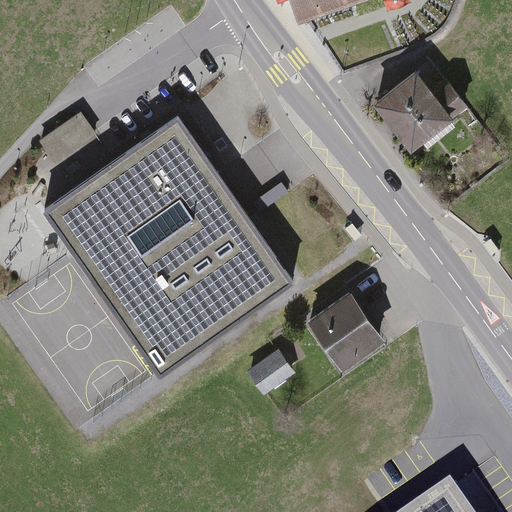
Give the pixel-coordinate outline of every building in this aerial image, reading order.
[(300,0),(308,26),(392,0),(285,0),(287,2),(293,0),(300,0)] [(385,103),(424,150),(476,107),(459,86),(448,95),(427,69),(385,103)] [(296,282),(179,115),(43,209),(160,376),(296,282)] [(319,320),(353,369),(396,339),(363,290),(319,320)] [(252,372),(271,397),(302,375),(284,350),(252,372)]
